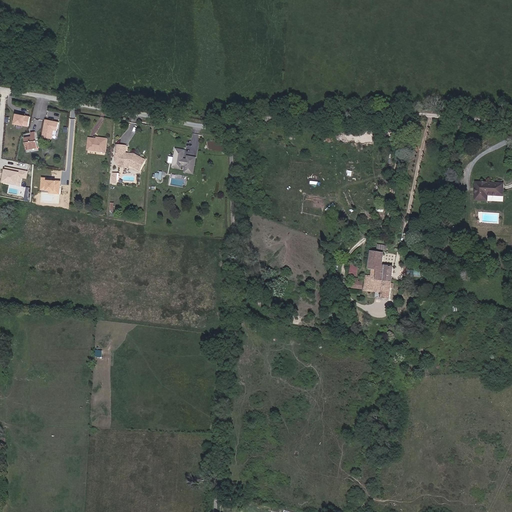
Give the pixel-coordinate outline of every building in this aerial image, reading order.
[(25,115),(14,113),(12,123),(23,125),(25,115)] [(59,122),(45,119),(41,137),(52,139),(54,130),(57,131),(59,122)] [(38,147),(36,132),(32,133),(32,137),(25,138),(27,149),(38,147)] [(106,153),(107,139),(101,138),(101,140),(97,139),(89,138),(88,150),(106,153)] [(146,160),(135,154),(126,154),(122,153),(122,146),(117,146),(116,161),(117,163),(129,164),(129,166),(131,166),(141,171),(146,160)] [(193,172),(196,159),(188,158),(187,160),(183,159),(184,154),(176,152),(173,166),(181,167),(182,165),(186,165),(185,171),(193,172)] [(28,171),(4,167),(1,183),(20,187),(21,179),(26,179),(28,171)] [(51,177),(41,177),(40,189),(48,190),(48,193),(60,194),(61,180),(55,180),(55,179),(50,179),(51,177)] [(503,196),(504,184),(476,183),(475,201),(488,201),(488,196),(503,196)] [(391,281),(393,267),(382,266),(384,254),(371,252),(368,269),(377,270),(377,273),(376,280),(391,281)] [(356,277),(358,265),(351,264),(349,276),(356,277)] [(390,299),(391,288),(394,288),(394,284),(391,283),(391,281),(376,280),(377,273),(371,273),(371,276),(365,276),(364,291),(382,293),(382,298),(390,299)] [(264,280),(254,274),(251,278),(261,284),(264,280)] [(362,289),(363,283),(358,282),(358,279),(353,278),(352,288),(362,289)]
